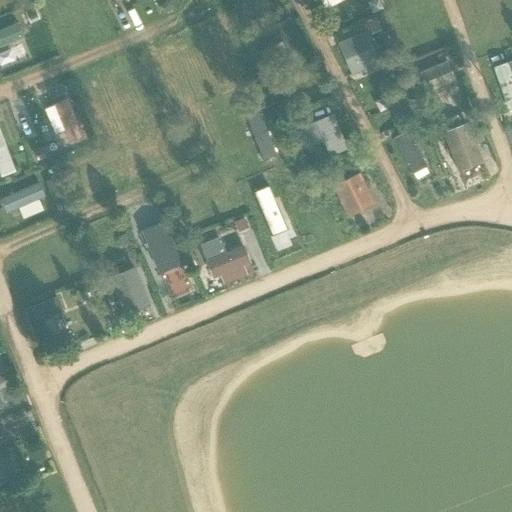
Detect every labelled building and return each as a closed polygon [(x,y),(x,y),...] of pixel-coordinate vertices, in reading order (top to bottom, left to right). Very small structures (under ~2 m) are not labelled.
[(277,68),(304,53),(295,37),(268,52),(277,68)] [(506,111),(511,108),(511,65),(510,59),(491,66),(506,111)] [(71,97),(45,107),(60,145),(86,135),(71,97)] [(295,124),(300,142),(338,133),(334,115),(295,124)] [(0,120),(0,169),(3,169),(5,174),(20,168),(1,120),(0,120)] [(452,169),(477,160),(465,128),(440,137),(452,169)] [(406,173),(424,164),(407,130),(389,138),(406,173)] [(330,182),(342,215),(369,205),(358,172),(330,182)] [(22,208),(27,218),(51,205),(39,180),(3,198),(11,213),(22,208)] [(151,272),(177,263),(163,216),(137,225),(151,272)] [(237,244),(221,249),(217,235),(196,241),(208,284),(246,273),(237,244)] [(132,264),(103,274),(117,313),(146,303),(132,264)] [(61,295),(24,308),(39,349),(62,340),(54,319),(68,314),(61,295)] [(0,471),(18,464),(13,453),(19,450),(8,424),(0,427),(0,471)]
